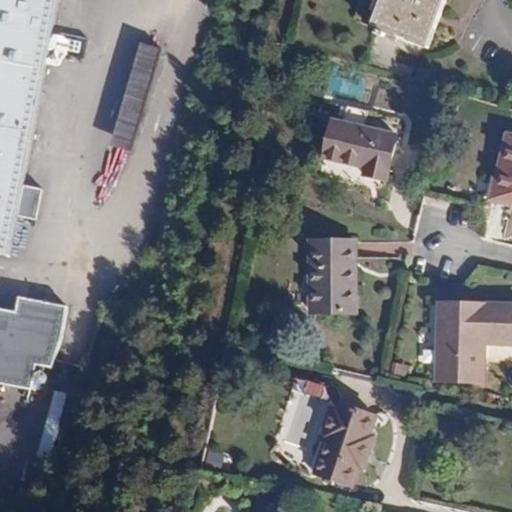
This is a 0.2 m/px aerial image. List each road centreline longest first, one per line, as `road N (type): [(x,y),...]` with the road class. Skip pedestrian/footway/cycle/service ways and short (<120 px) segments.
road 1 (unknown): [(51,218),(113,237),(203,0)]
road 2 (unknown): [(436,511),(387,500),(382,485),(403,401)]
road 3 (unknown): [(98,0),(76,119)]
